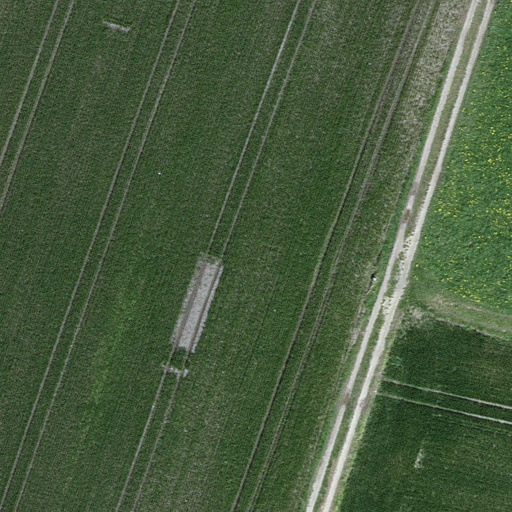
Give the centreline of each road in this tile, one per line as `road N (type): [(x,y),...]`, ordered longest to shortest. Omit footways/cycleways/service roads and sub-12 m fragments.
road 1 (track): [(511,313),(389,286),(310,511)]
road 2 (track): [(475,0),(389,286)]
